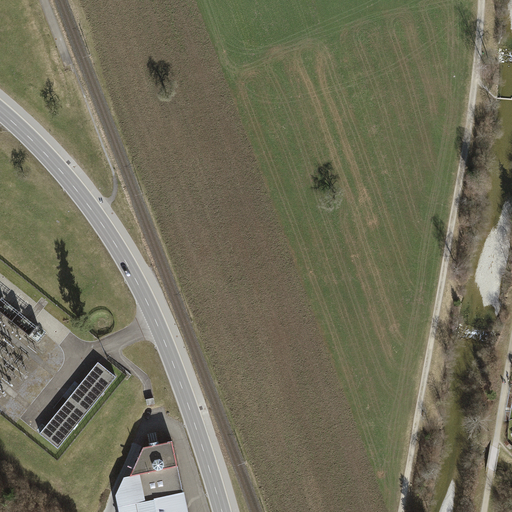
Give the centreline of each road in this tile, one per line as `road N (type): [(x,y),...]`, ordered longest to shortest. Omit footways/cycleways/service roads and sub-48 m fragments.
road 1 (track): [(481,0),(470,116),(401,511)]
road 2 (primary): [(221,511),(186,398),(131,273),(64,174),(0,111)]
